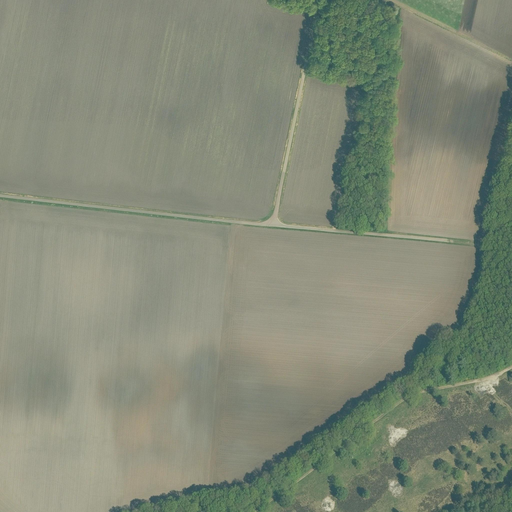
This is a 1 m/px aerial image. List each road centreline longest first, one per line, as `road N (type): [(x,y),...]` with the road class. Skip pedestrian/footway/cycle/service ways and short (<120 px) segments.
road 1 (track): [(256,510),(405,398),(511,367)]
road 2 (unclassified): [(274,225),(0,196)]
road 3 (unclassified): [(274,225),(314,0)]
road 4 (unclassified): [(447,241),(274,225)]
road 5 (track): [(511,62),(385,0)]
